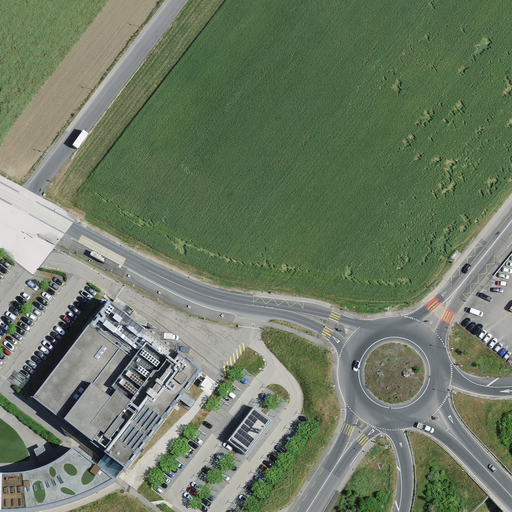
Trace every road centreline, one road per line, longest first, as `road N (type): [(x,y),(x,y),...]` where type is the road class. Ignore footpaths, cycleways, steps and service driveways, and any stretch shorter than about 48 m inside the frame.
road 1 (unclassified): [(25,204),(194,291),(319,319),(361,342)]
road 2 (residential): [(178,0),(25,204)]
road 3 (primary): [(421,336),(511,221)]
road 4 (secondary): [(511,497),(428,405)]
